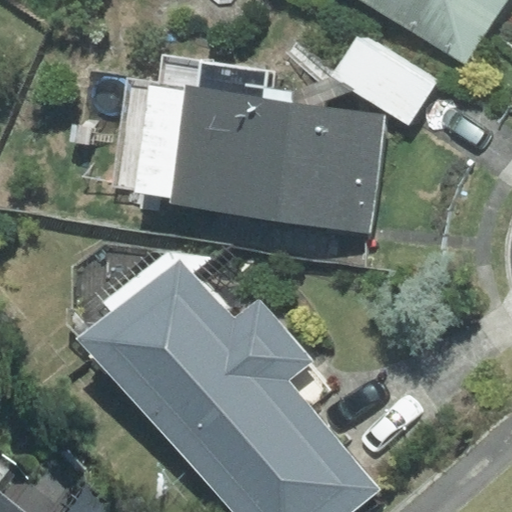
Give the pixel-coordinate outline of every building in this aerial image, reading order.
[(511,0),(395,0),(482,59),(511,14),(511,0)] [(380,34),(351,75),(424,127),(453,86),(380,34)] [(194,89),(142,79),(122,188),(383,234),(404,118),(324,103),(327,87),(199,64),(194,89)] [(269,332),(214,261),(117,337),(252,511),(372,511),(394,494),(308,382),(333,362),(295,313),(269,332)] [(19,511),(0,497),(0,470),(4,465),(0,462),(0,511),(19,511)]
